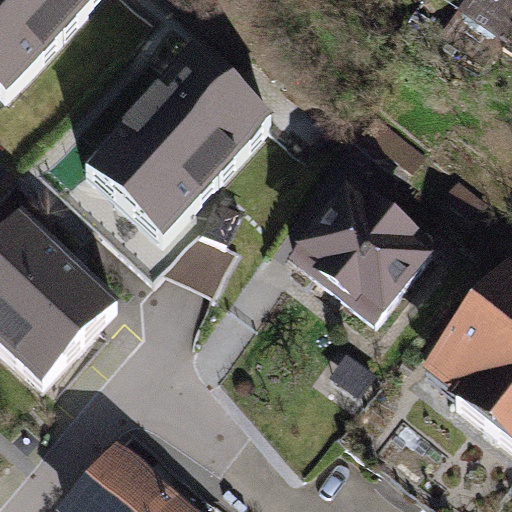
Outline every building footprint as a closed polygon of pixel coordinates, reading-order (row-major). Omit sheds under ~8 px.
[(111,0),(0,0),(0,114),(4,118),(9,123),(121,9),(111,0)] [(511,8),(498,0),(474,0),(460,23),(503,49),(511,33),(511,8)] [(212,70),(198,56),(173,84),(171,87),(84,182),(89,187),(168,255),(278,129),(236,91),(212,70)] [(424,265),(342,204),(287,277),(369,338),(424,265)] [(22,231),(0,254),(0,366),(42,405),(121,323),(22,231)] [(511,267),(414,381),(511,465),(511,267)] [(175,511),(118,465),(78,511),(175,511)]
